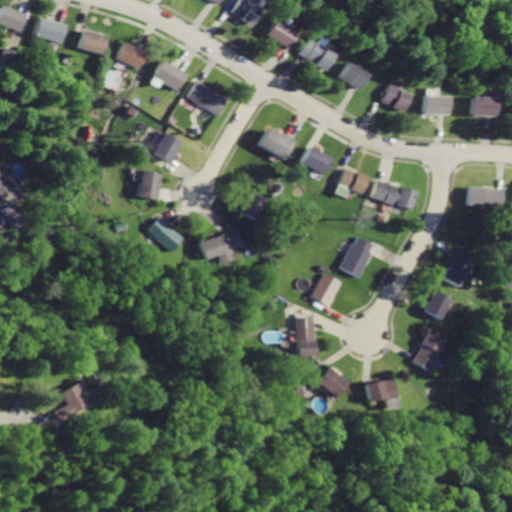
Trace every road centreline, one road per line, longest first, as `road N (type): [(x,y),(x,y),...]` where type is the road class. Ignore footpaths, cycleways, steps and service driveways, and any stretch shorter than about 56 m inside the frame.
road 1 (residential): [(103,0),(155,18),(368,140),(511,156)]
road 2 (residential): [(440,152),(440,204),(367,334)]
road 3 (residential): [(264,80),(200,195)]
